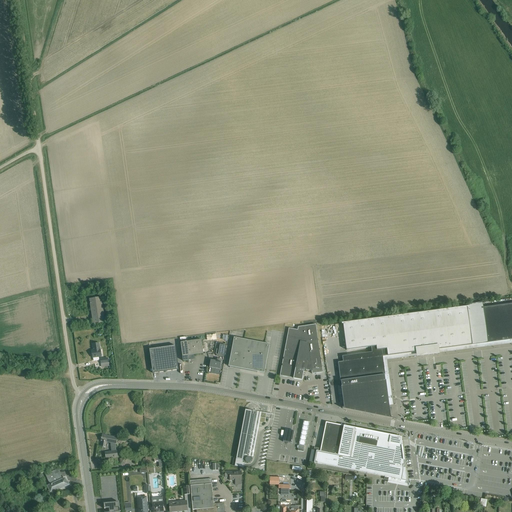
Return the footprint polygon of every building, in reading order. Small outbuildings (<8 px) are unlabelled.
[(93,324),(105,322),(102,297),(90,299),(93,324)] [(468,306),(467,307),(468,310),(472,341),(472,345),(488,343),(511,339),(511,303),(483,308),(483,304),(483,302),(481,303),(478,303),(473,304),(468,304),(469,307),(468,307),(468,306)] [(472,345),(472,341),(467,307),(342,323),(342,324),(343,324),(346,350),(373,347),(376,346),(377,350),(387,349),(388,356),(472,345)] [(323,372),(316,324),(298,327),(298,330),(289,328),(280,376),(294,378),(296,379),(299,379),(302,380),(302,377),(303,370),(304,370),(309,371),(309,369),(311,369),(312,371),(312,374),(323,372)] [(270,344),(234,337),(228,366),(264,373),(270,344)] [(203,354),(201,340),(180,342),(183,361),(188,360),(188,356),(203,354)] [(94,351),(92,351),(93,358),(94,360),(95,361),(99,361),(99,357),(101,357),(100,350),(99,343),(93,344),(94,351)] [(224,356),(226,346),(223,345),(220,344),(219,349),(218,354),(221,355),(224,356)] [(175,346),(149,349),(151,365),(153,373),(179,370),(177,360),(175,346)] [(376,346),(373,347),(374,352),(342,356),(343,362),(338,362),(340,381),(385,375),(383,357),(388,356),(387,349),(377,350),(376,346)] [(221,365),(221,362),(211,360),(209,367),(215,368),(214,372),(219,373),(220,369),(222,370),(223,365),(221,365)] [(385,375),(340,381),(344,408),(343,408),(342,409),(392,418),(392,417),(391,417),(385,375)] [(236,459),(235,466),(244,468),(245,463),(243,463),(243,460),(244,456),(244,455),(247,456),(247,455),(251,436),(253,425),(253,424),(255,417),(255,415),(255,414),(254,414),(252,414),(252,412),(252,411),(246,410),(245,410),(243,424),(239,445),(236,458),(236,459)] [(312,450),(309,462),(314,463),(334,467),(367,473),(385,477),(385,480),(387,480),(388,480),(398,482),(407,484),(406,472),(405,472),(405,470),(405,468),(404,460),(403,453),(402,445),(397,444),(396,436),(392,436),(388,435),(344,426),(343,426),(326,423),(325,426),(323,437),(321,449),(320,451),(317,451),(312,450)] [(284,436),(283,442),(292,444),(292,439),(290,439),(291,437),(291,435),(293,435),(294,433),(294,431),(292,430),(291,430),(287,430),(285,429),(284,436)] [(106,459),(118,457),(117,451),(116,451),(115,444),(116,444),(117,438),(102,435),(101,441),(102,441),(101,447),(105,448),(106,442),(110,443),(112,452),(105,453),(106,459)] [(52,493),(68,485),(67,482),(66,482),(64,479),(60,481),(59,479),(61,478),(57,469),(45,475),(49,484),(50,485),(47,487),(50,492),(51,492),(52,493)] [(241,472),(229,472),(225,472),(225,478),(229,478),(229,481),(235,481),(235,485),(241,485),(241,481),(242,481),(241,472)] [(493,483),(493,487),(503,488),(504,484),(508,484),(509,479),(498,478),(498,484),(493,483)] [(223,511),(223,503),(213,504),(211,479),(190,481),(193,510),(197,510),(196,511),(223,511)] [(279,485),(279,488),(281,488),(281,495),(289,495),(289,489),(290,489),(290,485),(279,485)] [(138,511),(147,511),(147,504),(145,504),(145,497),(138,498),(138,511)] [(162,497),(152,498),(152,504),(152,511),(163,511),(163,502),(162,497)] [(321,511),(322,510),(312,510),(313,500),(307,499),(306,511),(321,511)] [(169,511),(173,511),(188,511),(187,501),(169,503),(169,511)] [(114,502),(104,503),(104,509),(109,508),(109,511),(119,511),(120,511),(119,507),(119,502),(114,502)] [(281,506),(280,511),(298,511),(299,509),(295,509),(290,509),(290,506),(290,503),(281,503),(281,506)]
